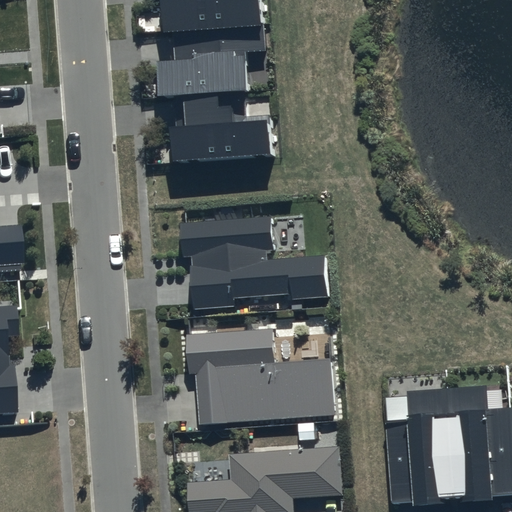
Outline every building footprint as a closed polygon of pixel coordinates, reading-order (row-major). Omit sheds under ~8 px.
[(180,0),(181,0),(167,1),(170,38),(177,38),(178,64),(160,65),(163,105),(188,104),(189,124),(175,125),(177,159),(275,153),(273,118),(238,120),(237,113),(225,114),(224,96),(251,94),(249,52),(267,51),(264,0),(180,0)] [(275,218),(183,225),(186,260),(193,259),(197,311),(238,309),(237,300),(296,296),(296,302),(331,299),(328,258),(272,262),(271,253),(278,253),(275,218)] [(0,270),(24,269),(21,229),(0,229),(0,270)] [(0,417),(17,416),(14,369),(10,369),(8,341),(19,341),(17,309),(0,309),(0,417)] [(200,375),(203,426),(338,418),(335,362),(279,365),(277,332),(189,337),(191,375),(200,375)] [(410,397),(389,399),(397,507),(417,506),(417,511),(444,511),(452,511),(452,506),(469,505),(469,510),(499,508),(499,500),(511,499),(511,410),(493,411),(491,387),(409,392),(410,397)] [(343,497),(343,448),(234,455),(234,483),(192,483),(192,511),(296,511),(296,498),(343,497)]
